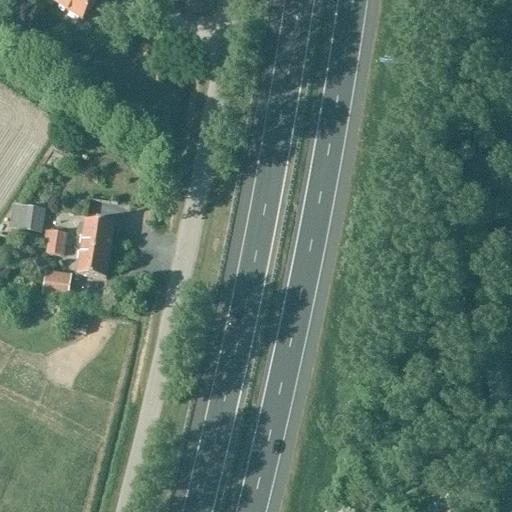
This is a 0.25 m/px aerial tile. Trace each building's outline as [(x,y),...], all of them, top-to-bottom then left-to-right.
[(50,0),(84,23),(98,0),(50,0)] [(63,138),(54,151),(62,156),(71,143),(63,138)] [(14,208),(11,232),(42,236),(46,212),(14,208)] [(84,249),(109,254),(114,227),(88,222),(87,227),(78,226),(77,237),(85,238),(84,249)] [(50,232),(48,244),(66,247),(68,235),(50,232)] [(66,247),(48,244),(47,255),(64,258),(66,247)] [(109,254),(84,249),(79,277),(105,280),(109,254)] [(42,297),(68,301),(72,277),(46,273),(42,297)]
